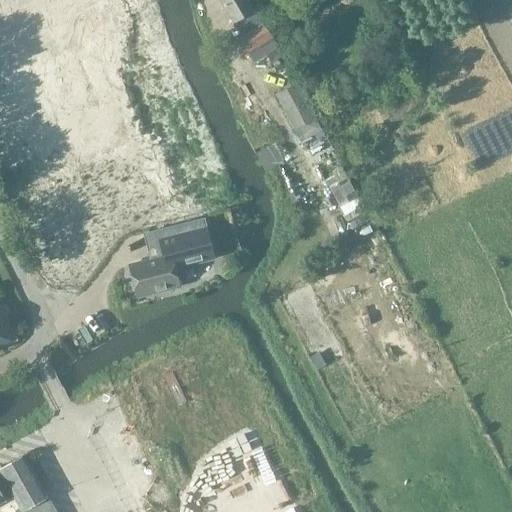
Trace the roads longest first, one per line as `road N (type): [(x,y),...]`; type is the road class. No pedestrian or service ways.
road 1 (unclassified): [(208,0),(347,257)]
road 2 (residential): [(89,511),(81,459),(31,350)]
road 3 (residential): [(31,350),(46,327),(0,235)]
